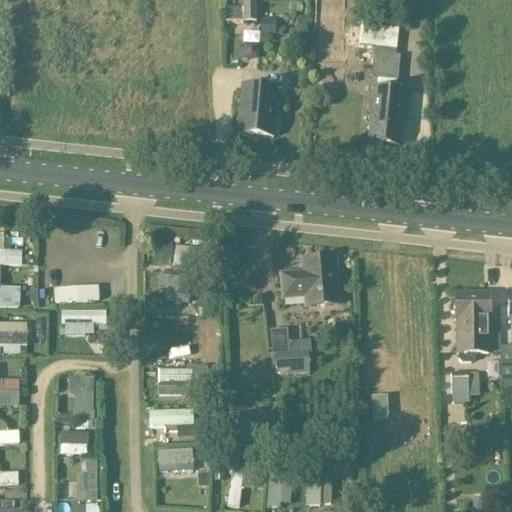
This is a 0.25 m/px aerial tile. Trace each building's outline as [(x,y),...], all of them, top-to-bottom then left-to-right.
[(315,0),(315,18),(344,18),(344,0),(315,0)] [(226,9),(226,25),(257,25),(257,5),(243,5),(243,9),(226,9)] [(296,20),(297,33),(308,32),(307,20),(296,20)] [(261,23),(261,37),(277,37),(277,23),(261,23)] [(398,49),(399,30),(378,29),(378,49),(398,49)] [(343,66),(344,45),(314,44),(314,66),(343,66)] [(398,84),(400,58),(374,56),(372,81),(378,82),(378,91),(370,90),(368,115),(370,115),(367,146),(399,149),(402,119),(405,120),(408,94),(396,92),(397,84),(398,84)] [(237,137),(273,140),(277,91),(241,87),(237,137)] [(0,266),(22,267),(22,252),(4,252),(4,235),(0,234),(0,266)] [(161,268),(189,268),(190,246),(161,246),(161,268)] [(303,275),(281,277),(283,300),(305,299),(305,308),(339,306),(335,260),(302,263),(303,275)] [(158,302),(180,303),(181,277),(159,276),(158,302)] [(0,308),(20,308),(20,294),(0,293),(0,308)] [(490,295),(455,295),(455,302),(450,304),(450,315),(455,316),(455,322),(457,322),(457,356),(458,356),(458,362),(462,366),(472,366),(476,362),(476,356),(488,356),(488,322),(490,322),(490,295)] [(511,349),(500,349),(501,385),(511,384),(511,295),(507,296),(508,324),(511,324),(511,349)] [(205,319),(205,299),(190,298),(190,318),(205,319)] [(108,325),(107,311),(64,313),(64,338),(93,337),(93,325),(108,325)] [(0,346),(28,347),(28,325),(0,324),(0,346)] [(288,331),(270,333),(272,357),(276,357),(277,374),(280,373),(280,378),(289,378),(289,377),(310,376),(308,356),(311,356),(310,343),(289,344),(288,331)] [(203,340),(168,341),(168,361),(204,360),(203,340)] [(208,369),(158,371),(159,398),(209,396),(208,369)] [(468,374),(451,375),(452,406),(469,406),(468,374)] [(94,419),(95,380),(69,379),(68,397),(76,397),(75,418),(94,419)] [(0,381),(0,407),(20,408),(21,393),(3,392),(4,381),(0,381)] [(3,411),(0,411),(0,446),(20,446),(20,433),(4,433),(3,411)] [(178,428),(179,440),(207,438),(207,421),(192,422),(191,411),(149,413),(150,429),(178,428)] [(248,414),(230,415),(230,429),(248,428),(248,414)] [(60,456),(89,456),(89,433),(61,433),(60,456)] [(269,436),(236,437),(236,449),(250,448),(269,447),(269,436)] [(160,474),(195,472),(194,451),(158,453),(160,474)] [(98,502),(99,463),(85,463),(84,477),(78,477),(77,502),(98,502)] [(230,508),(241,508),(242,492),(250,493),(251,468),(232,467),(230,508)] [(0,486),(20,485),(19,474),(0,474),(0,486)] [(308,507),(332,508),(333,480),(309,480),(308,507)] [(292,509),(292,484),(269,483),(269,509),(292,509)]
